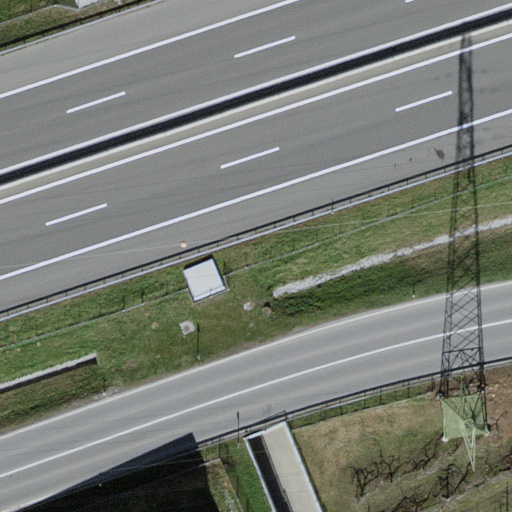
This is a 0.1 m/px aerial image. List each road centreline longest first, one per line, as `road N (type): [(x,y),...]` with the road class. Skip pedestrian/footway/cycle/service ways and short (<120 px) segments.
road 1 (track): [(96,0),(297,511)]
road 2 (motorway): [(0,241),(511,74)]
road 3 (tertiary): [(0,477),(327,364),(511,319)]
road 4 (motorway): [(405,0),(0,130)]
